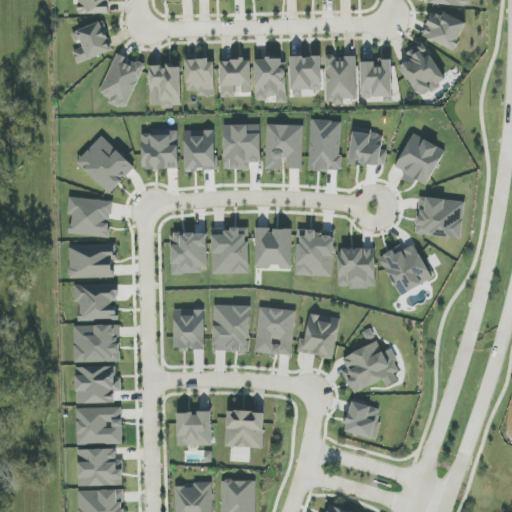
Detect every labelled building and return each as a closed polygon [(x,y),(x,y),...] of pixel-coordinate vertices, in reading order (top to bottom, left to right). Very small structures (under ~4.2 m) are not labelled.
[(78,0),(79,14),(108,14),(107,0),(78,0)] [(422,37),(455,51),(466,24),(433,11),(422,37)] [(78,64),(112,51),(101,22),(72,33),(76,43),(81,40),(84,47),(73,51),(78,64)] [(419,98),(446,82),(424,43),(407,53),(411,59),(400,65),(419,98)] [(109,103),(126,110),(145,66),(117,53),(100,93),(111,98),(109,103)] [(292,96),(303,95),(303,91),(322,90),(321,56),(291,57),(292,96)] [(326,57),(327,104),(344,103),(344,99),(357,99),(357,56),(326,57)] [(255,59),(256,99),(277,99),(277,103),(287,103),(286,58),(255,59)] [(215,96),(215,60),(186,60),(187,92),(198,91),(198,96),(215,96)] [(251,60),(220,61),(221,98),(235,97),(235,86),(242,86),(242,93),(252,92),(251,60)] [(393,97),(392,60),(361,61),(362,98),(393,97)] [(151,107),(182,107),(181,65),(150,66),(151,107)] [(262,163),(261,124),(224,125),(225,170),(250,169),(250,163),(262,163)] [(304,125),(267,125),(266,170),(285,170),(285,169),(303,169),(304,125)] [(142,134),(143,170),(179,169),(178,130),(152,131),(152,134),(142,134)] [(216,131),(185,131),(185,169),(217,168),(216,131)] [(402,179),(414,184),(416,180),(428,186),(446,150),(414,133),(396,167),(406,172),(402,179)] [(135,167),(102,136),(77,163),(111,194),(135,167)] [(109,238),(111,220),(112,220),(114,201),(69,197),(68,215),(72,215),(70,235),(109,238)] [(417,234),(462,239),(466,202),(421,197),(417,234)] [(249,228),(212,229),(213,275),(250,274),(249,228)] [(293,230),(270,230),(270,228),(256,228),(255,268),(292,268),(293,230)] [(335,233),(298,232),(296,276),(333,277),(335,233)] [(207,233),(172,234),(172,273),(208,273),(207,233)] [(416,244),(404,250),(402,246),(381,256),(399,296),(433,280),(416,244)] [(70,279),(115,278),(115,245),(70,245),(70,279)] [(376,249),(339,249),(339,288),(376,288),(376,249)] [(74,285),(75,303),(79,303),(79,321),(118,320),(118,304),(118,284),(74,285)] [(214,351),(250,352),(252,306),(215,305),(214,351)] [(296,310),(259,308),(256,353),(293,355),(296,310)] [(206,350),(205,310),(175,310),(175,350),(206,350)] [(306,339),(301,338),(298,353),(334,359),(341,319),(311,314),(306,339)] [(75,363),(121,362),(120,325),(74,326),(75,363)] [(343,357),(348,370),(344,372),(353,394),(384,381),(387,386),(398,382),(394,373),(399,371),(391,351),(384,354),(378,342),(343,357)] [(116,367),(76,368),(77,404),(115,403),(115,391),(122,391),(121,377),(116,377),(116,367)] [(377,439),(381,422),(378,421),(380,409),(352,403),(346,433),(377,439)] [(77,409),(78,445),(123,444),(122,408),(77,409)] [(227,411),(226,447),(263,448),(264,412),(227,411)] [(178,413),(178,447),(213,446),(212,412),(178,413)] [(79,487),(123,486),(123,460),(117,460),(117,450),(78,450),(79,487)] [(256,511),(256,480),(222,481),(222,511),(256,511)] [(176,487),(176,511),(212,511),(212,483),(195,483),(195,487),(176,487)] [(79,511),(124,511),(124,490),(79,491),(79,511)]
